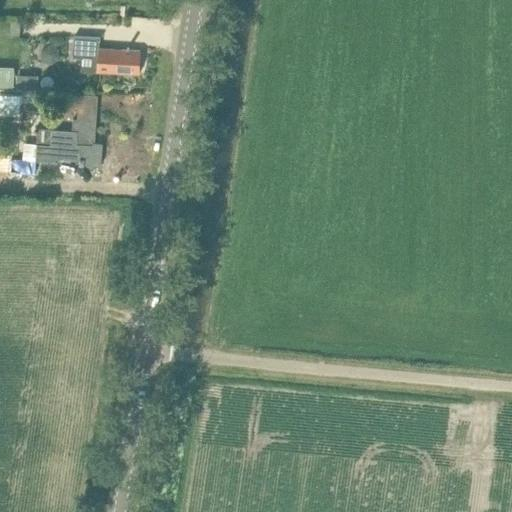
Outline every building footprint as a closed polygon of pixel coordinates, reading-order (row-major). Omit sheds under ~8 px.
[(101,37),(74,36),(73,57),(86,57),(85,70),(120,72),(140,73),(141,50),(129,50),(130,48),(127,47),(127,50),(99,48),(99,39),(100,39),(101,37)] [(0,83),(15,84),(16,66),(0,65),(0,83)] [(35,75),(16,75),(16,88),(34,89),(35,75)] [(39,129),(36,159),(57,161),(57,157),(80,159),(80,164),(84,165),(84,162),(100,163),(100,165),(101,165),(102,143),(94,142),(98,95),(78,94),(76,120),(74,120),(73,132),(39,129)] [(35,173),(36,159),(4,157),(3,171),(35,173)]
